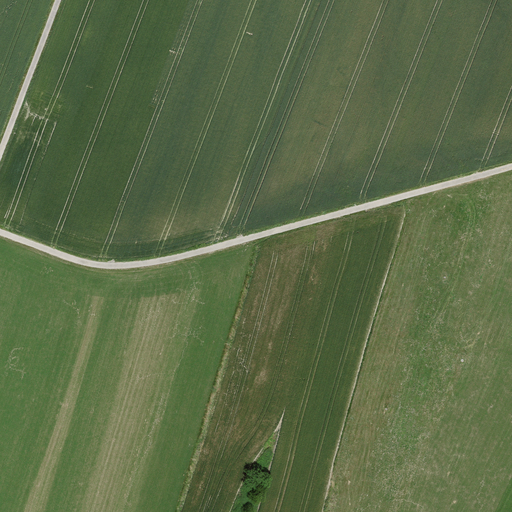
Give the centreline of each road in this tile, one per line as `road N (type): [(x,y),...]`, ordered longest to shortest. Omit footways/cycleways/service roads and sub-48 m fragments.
road 1 (unclassified): [(0,231),(90,263),(137,263),(511,165)]
road 2 (residential): [(58,0),(0,154)]
